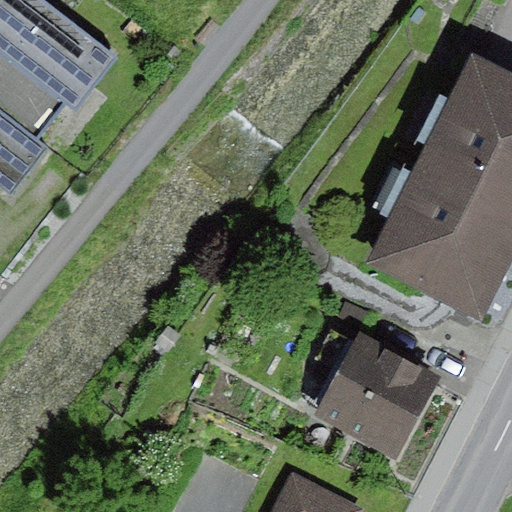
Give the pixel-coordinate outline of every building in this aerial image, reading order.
[(130,61),(51,0),(0,0),(0,88),(68,141),(130,61)] [(511,260),(511,73),(473,54),(366,266),(481,323),(511,260)] [(56,153),(0,111),(0,185),(20,200),(56,153)] [(439,377),(360,336),(356,343),(332,330),(316,360),(341,373),(317,418),(396,459),(439,377)] [(363,511),(364,510),(294,474),(274,511),(363,511)]
